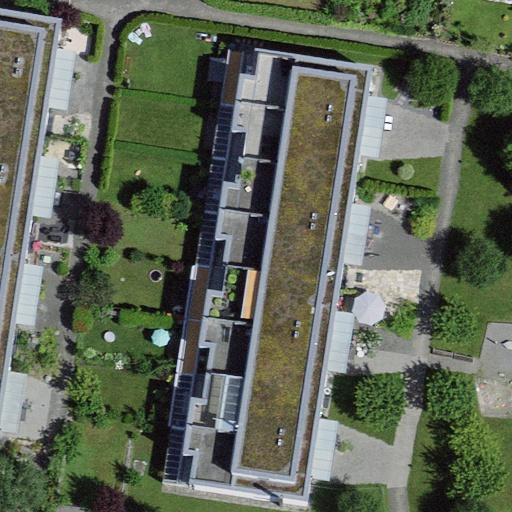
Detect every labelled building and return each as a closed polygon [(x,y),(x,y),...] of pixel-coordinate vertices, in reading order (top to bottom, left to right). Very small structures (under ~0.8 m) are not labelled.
[(0,80),(42,87),(49,36),(0,28),(0,80)] [(355,134),(362,85),(235,65),(227,115),(355,134)] [(0,138),(36,143),(42,87),(0,80),(0,138)] [(220,168),(347,187),(355,134),(227,115),(220,168)] [(36,143),(0,138),(0,189),(29,193),(36,143)] [(220,168),(212,220),(339,239),(347,187),(220,168)] [(0,245),(21,248),(29,193),(0,189),(0,245)] [(202,278),(330,298),(339,239),(212,220),(202,278)] [(0,245),(0,305),(13,308),(21,248),(0,245)] [(202,278),(193,335),(321,355),(330,298),(202,278)] [(0,361),(5,362),(13,308),(0,305),(0,361)] [(186,389),(314,407),(321,355),(193,335),(186,389)] [(186,389),(179,438),(307,456),(314,407),(186,389)] [(281,511),(297,511),(307,456),(179,438),(169,495),(281,511)]
